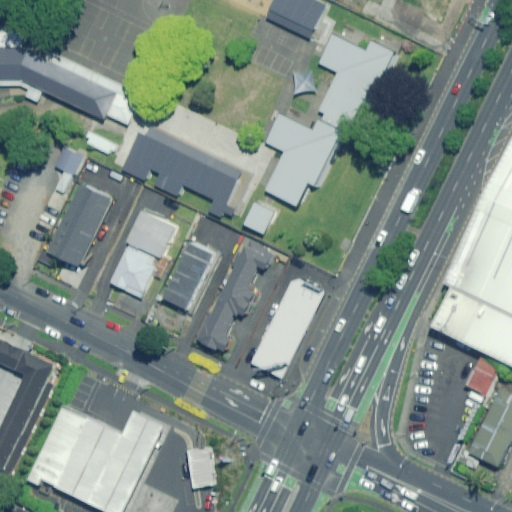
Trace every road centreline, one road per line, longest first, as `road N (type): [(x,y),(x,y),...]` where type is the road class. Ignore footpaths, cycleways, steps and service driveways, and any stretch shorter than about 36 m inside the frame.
road 1 (secondary): [(297,434),(507,0)]
road 2 (residential): [(0,288),(297,434)]
road 3 (secondary): [(511,71),(376,346)]
road 4 (secondary): [(376,346),(386,445),(413,488)]
